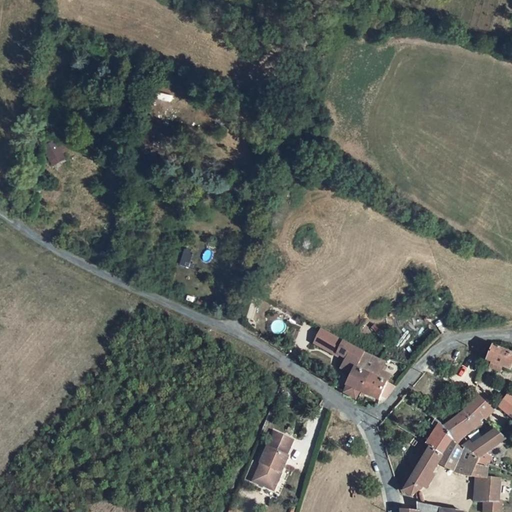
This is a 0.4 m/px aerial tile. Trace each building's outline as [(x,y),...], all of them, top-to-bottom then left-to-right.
[(57,139),(43,144),(51,164),(64,159),(57,139)] [(383,362),(319,326),(311,342),(333,354),(335,351),(355,362),(343,389),(356,397),(357,394),(370,401),(376,398),(381,394),(389,375),(380,370),(383,362)] [(511,359),(511,353),(491,346),(486,361),(491,362),(488,369),(497,372),(500,366),(509,369),(511,359)] [(511,410),(511,397),(506,394),(497,406),(509,416),(511,410)] [(490,411),(477,397),(443,426),(433,418),(430,423),(432,426),(423,444),(429,448),(405,492),(413,496),(420,488),(434,465),(479,477),(479,502),(486,502),(486,507),(489,511),(503,511),(503,501),(501,500),(501,479),(488,478),(488,465),(484,471),(477,468),(479,462),(464,450),(466,444),(460,440),(490,411)] [(300,452),(280,444),(266,478),(287,486),(300,452)]
